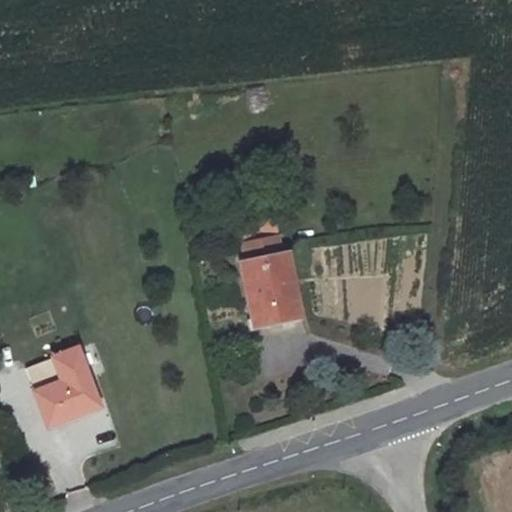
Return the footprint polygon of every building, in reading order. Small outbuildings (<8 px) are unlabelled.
[(270,217),(238,224),(242,243),(274,236),(270,217)] [(242,243),(245,261),(279,254),(276,236),(274,236),(242,243)] [(245,261),(239,262),(253,328),(277,323),(276,319),(280,318),(292,316),(298,315),(285,253),(279,254),(245,261)] [(335,276),(334,321),(381,321),(381,276),(335,276)] [(292,316),(280,318),(281,324),(293,322),(292,316)] [(34,393),(46,426),(97,407),(75,349),(51,358),(58,377),(46,381),(48,387),(34,393)]
